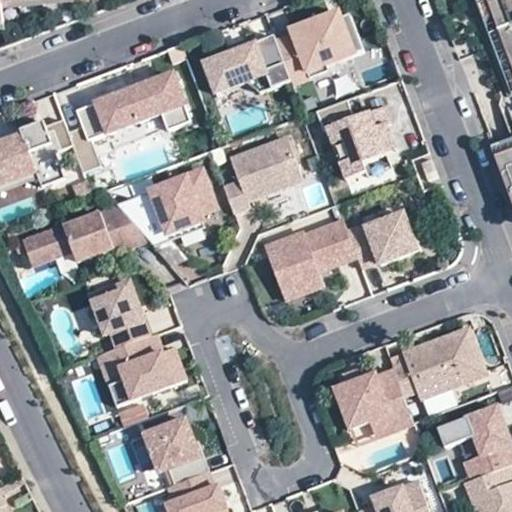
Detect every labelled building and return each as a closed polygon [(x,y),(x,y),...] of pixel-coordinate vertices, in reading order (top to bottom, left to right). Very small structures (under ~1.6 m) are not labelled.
[(0,0),(0,28),(6,28),(5,7),(79,0),(0,0)] [(511,0),(487,0),(489,4),(495,1),(506,30),(500,32),(511,64),(511,0)] [(341,13),(331,17),(334,24),(343,20),(341,13)] [(293,84),(294,87),(331,74),(329,67),(366,54),(352,17),(343,20),(334,24),(331,17),(293,31),(295,36),(278,43),(293,84)] [(511,64),(500,32),(490,35),(511,93),(511,64)] [(262,96),(293,84),(278,43),(276,38),(257,45),(257,46),(206,66),(218,96),(249,85),(262,96)] [(179,77),(83,114),(94,144),(166,116),(173,134),(196,125),(179,77)] [(348,101),(319,113),(326,131),(328,130),(348,181),(369,173),(365,164),(389,155),(385,146),(396,142),(390,126),(394,124),(387,107),(355,120),(348,101)] [(75,147),(65,122),(48,128),(57,154),(75,147)] [(44,189),(67,180),(57,154),(48,128),(46,124),(23,133),(24,137),(0,146),(0,189),(39,175),(44,189)] [(305,181),(290,140),(232,161),(241,183),(225,189),(235,215),(251,208),(249,201),(305,181)] [(399,152),(396,142),(385,146),(389,155),(399,152)] [(497,159),(511,153),(511,142),(493,149),(497,159)] [(511,153),(497,159),(511,199),(511,153)] [(439,178),(433,161),(423,165),(429,182),(439,178)] [(218,209),(204,172),(187,179),(188,180),(119,207),(121,209),(151,243),(156,249),(174,243),(171,236),(205,222),(202,215),(218,209)] [(151,243),(121,209),(67,229),(66,228),(25,243),(34,267),(75,252),(79,264),(126,247),(128,252),(151,243)] [(419,252),(405,215),(369,229),(367,226),(349,233),(359,259),(363,270),(380,263),(382,267),(419,252)] [(174,243),(207,230),(205,222),(171,236),(174,243)] [(349,233),(345,223),(307,237),(306,234),(270,248),(268,253),(286,302),(326,288),(321,273),(359,259),(349,233)] [(137,320),(144,317),(131,282),(91,297),(107,338),(113,335),(119,350),(145,340),(137,320)] [(152,338),(144,317),(137,320),(145,340),(152,338)] [(422,401),(487,377),(470,330),(405,355),(408,364),(394,369),(395,372),(399,382),(405,398),(419,392),(422,401)] [(188,382),(176,349),(165,354),(158,336),(152,338),(145,340),(119,350),(99,357),(118,408),(188,382)] [(399,382),(395,372),(378,377),(382,388),(399,382)] [(415,424),(399,382),(382,388),(378,377),(378,375),(336,391),(352,431),(392,417),(398,433),(416,426),(415,424)] [(119,414),(124,429),(151,419),(146,404),(119,414)] [(511,464),(511,448),(511,445),(511,444),(511,440),(499,405),(438,427),(445,446),(474,436),(481,454),(464,460),(471,479),(511,464)] [(202,459),(188,421),(147,437),(160,471),(166,474),(170,471),(176,487),(210,474),(212,473),(205,457),(202,459)] [(511,511),(511,464),(471,479),(465,481),(476,511),(511,511)] [(228,511),(227,509),(229,509),(221,487),(216,490),(210,474),(176,487),(170,489),(176,505),(173,506),(174,511),(228,511)] [(376,501),(358,507),(359,511),(430,511),(418,478),(373,494),(376,501)]
